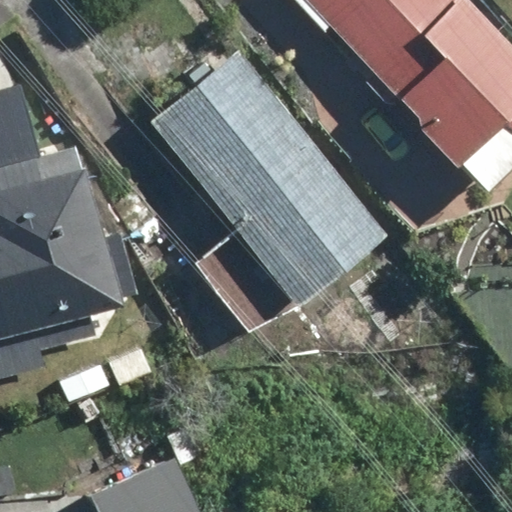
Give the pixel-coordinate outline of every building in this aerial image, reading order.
[(442,0),(306,0),(371,68),(442,0)] [(511,124),(511,38),(475,0),(453,0),(419,33),(438,53),(392,96),(483,192),(511,164),(511,126),(511,125),(511,124)] [(385,230),(235,49),(148,120),(298,301),(385,230)] [(0,87),(0,336),(135,292),(85,143),(47,156),(22,80),(0,87)] [(201,511),(174,451),(87,489),(96,511),(201,511)]
